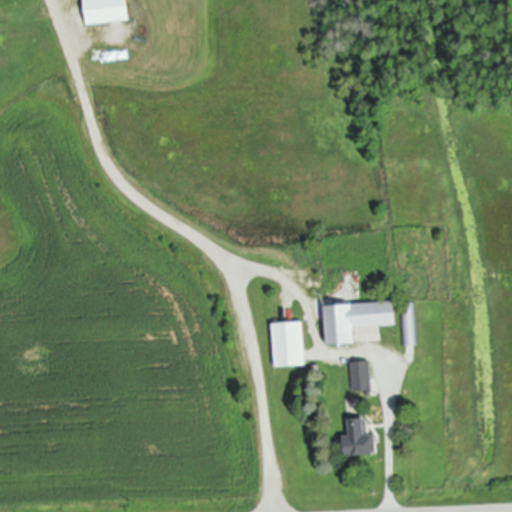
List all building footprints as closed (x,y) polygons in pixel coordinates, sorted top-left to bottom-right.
[(130,21),(128,0),(83,0),(87,26),(130,21)] [(325,307),(327,347),(356,345),(355,329),(397,326),(395,303),(325,307)] [(275,368),(306,366),(304,323),(272,324),(275,368)] [(372,392),(371,362),(352,363),(353,393),(372,392)] [(348,420),(350,437),(343,438),(345,459),(374,455),(372,434),(366,435),(365,418),(348,420)]
